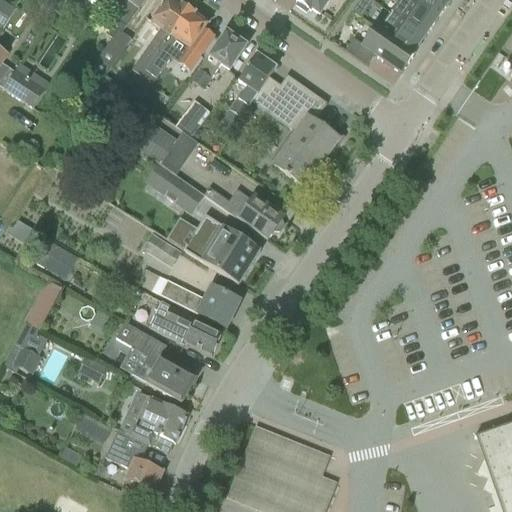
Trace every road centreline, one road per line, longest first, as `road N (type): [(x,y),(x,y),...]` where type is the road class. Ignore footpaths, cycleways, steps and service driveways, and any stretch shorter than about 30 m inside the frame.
road 1 (residential): [(160,511),(235,379),(404,130)]
road 2 (residential): [(221,0),(404,130)]
road 3 (residential): [(404,130),(486,0)]
